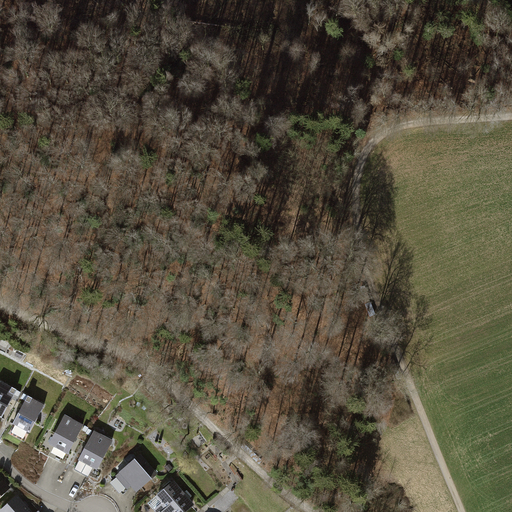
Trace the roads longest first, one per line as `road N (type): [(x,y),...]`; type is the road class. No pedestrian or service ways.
road 1 (track): [(463,511),(357,226),(356,168),(380,127),(428,114),(511,111)]
road 2 (track): [(311,511),(148,367),(0,297)]
